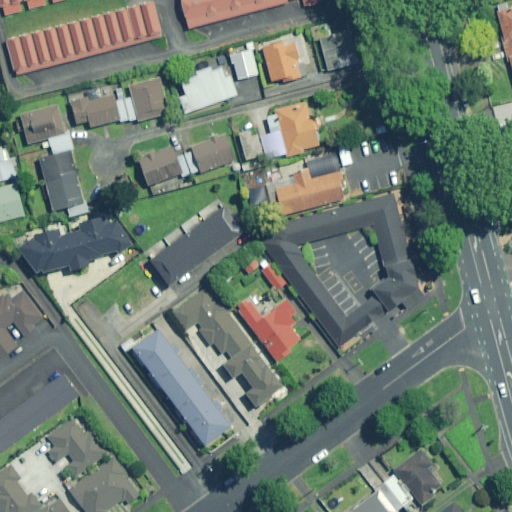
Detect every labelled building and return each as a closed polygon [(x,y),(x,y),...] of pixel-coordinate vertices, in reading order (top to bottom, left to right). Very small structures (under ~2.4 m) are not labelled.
[(151,0),(149,0),(7,39),(17,75),(163,35),(162,32),(163,31),(155,1),(152,2),(151,0)] [(289,0),(183,0),(190,28),(290,2),(289,0)] [(511,76),(511,9),(496,13),(511,76)] [(353,32),(320,39),(327,73),(360,66),(353,32)] [(299,54),(294,39),(261,50),(272,84),(289,78),(290,82),(313,75),(305,52),(299,54)] [(258,76),(251,51),(231,56),(238,82),(258,76)] [(224,80),(220,69),(181,84),(186,97),(179,99),(185,115),(236,97),(230,78),(224,80)] [(125,100),(130,123),(137,121),(138,123),(167,116),(159,80),(130,87),(132,99),(125,100)] [(130,123),(125,100),(116,102),(115,96),(91,102),(90,100),(71,104),(76,126),(89,123),(90,130),(118,123),(119,125),(130,123)] [(263,155),(267,165),(319,146),(305,104),(266,118),(272,135),(258,140),(263,155)] [(53,158),(70,153),(74,152),(66,124),(61,105),(19,116),(28,146),(40,143),(42,151),(51,148),(53,158)] [(263,155),(258,140),(256,134),(238,141),(245,161),(263,155)] [(183,156),(191,178),(237,163),(228,136),(191,148),(193,153),(183,156)] [(0,183),(13,179),(3,148),(0,149),(0,183)] [(191,178),(183,156),(177,158),(174,148),(139,159),(148,187),(181,176),(183,180),(191,178)] [(70,153),(53,158),(39,162),(52,213),(67,209),(69,219),(86,214),(70,153)] [(16,185),(0,189),(0,223),(24,217),(16,185)] [(383,188),(269,216),(254,239),(332,343),(363,318),(353,304),(342,311),(291,240),(362,222),(379,272),(364,283),(369,289),(370,292),(380,307),(412,286),(383,188)] [(243,235),(224,209),(150,262),(169,288),(243,235)] [(164,297),(139,263),(111,284),(122,299),(117,303),(130,322),(164,297)] [(211,349),(214,346),(223,358),(226,355),(231,361),(222,367),(233,381),(241,375),(252,390),(245,395),(255,409),(283,389),(210,287),(171,314),(186,335),(198,326),(201,330),(198,331),(211,349)] [(370,292),(353,304),(363,318),(380,307),(370,292)] [(0,362),(19,350),(7,331),(20,323),(3,297),(0,298),(0,362)] [(300,318),(286,301),(263,319),(249,301),(236,311),(277,364),(286,357),(284,354),(301,341),(289,327),(300,318)] [(232,428),(158,330),(131,349),(205,448),(232,428)] [(0,455),(78,399),(62,376),(0,421),(0,455)] [(84,437),(72,420),(47,439),(54,448),(48,453),(57,465),(68,456),(74,463),(67,468),(76,479),(107,456),(89,433),(84,437)] [(433,493),(445,485),(435,472),(440,467),(426,448),(394,472),(422,509),(437,498),(433,493)] [(141,496),(113,459),(69,491),(84,511),(108,511),(123,501),(127,506),(141,496)] [(39,511),(45,508),(33,492),(27,497),(17,483),(21,479),(11,465),(0,473),(0,511),(39,511)] [(400,511),(411,504),(392,480),(350,511),(400,511)] [(45,508),(39,511),(66,511),(57,499),(45,508)]
